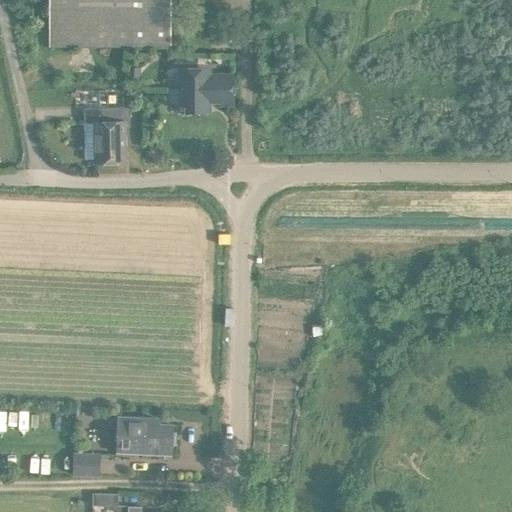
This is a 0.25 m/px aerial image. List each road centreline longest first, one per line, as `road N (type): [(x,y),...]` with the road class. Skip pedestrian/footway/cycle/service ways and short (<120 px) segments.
road 1 (unclassified): [(212,175),(52,178),(32,148),(0,20)]
road 2 (residential): [(234,511),(238,215)]
road 3 (unclassified): [(273,174),(511,170)]
